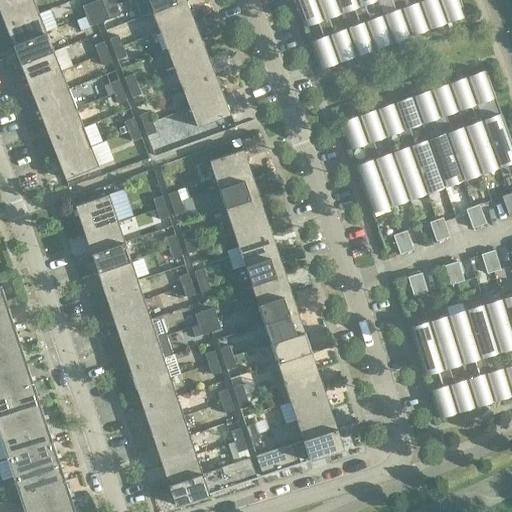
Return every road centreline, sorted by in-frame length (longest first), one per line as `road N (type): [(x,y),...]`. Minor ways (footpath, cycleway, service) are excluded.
road 1 (residential): [(402,443),(249,0)]
road 2 (residential): [(119,511),(0,164)]
road 3 (residential): [(402,443),(386,470),(252,511)]
